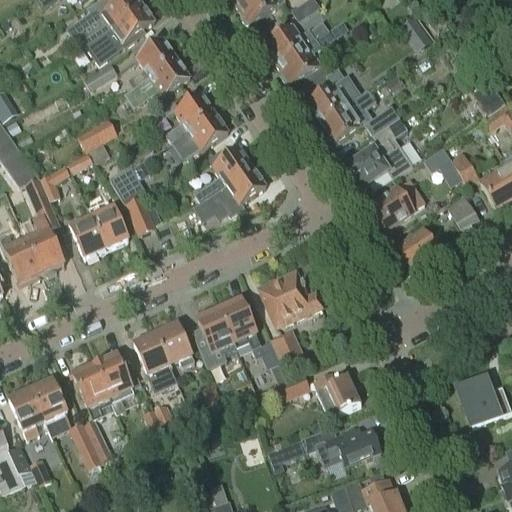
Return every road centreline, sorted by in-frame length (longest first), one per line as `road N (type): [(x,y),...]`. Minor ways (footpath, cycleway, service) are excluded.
road 1 (residential): [(0,355),(321,211)]
road 2 (residential): [(321,211),(180,0)]
road 3 (residential): [(382,339),(511,265)]
road 4 (residential): [(382,339),(321,211)]
road 5 (residential): [(402,394),(511,330)]
road 6 (residential): [(447,511),(402,394)]
